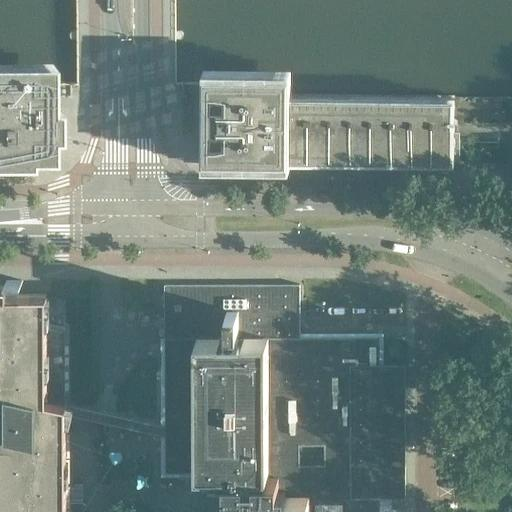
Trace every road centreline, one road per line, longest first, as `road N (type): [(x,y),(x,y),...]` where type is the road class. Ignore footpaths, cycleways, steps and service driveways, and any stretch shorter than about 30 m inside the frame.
road 1 (tertiary): [(499,235),(395,212),(145,208)]
road 2 (tertiary): [(131,240),(432,252)]
road 3 (residential): [(432,252),(427,511)]
road 4 (tertiary): [(145,208),(140,0)]
road 5 (tertiary): [(112,0),(115,208)]
road 6 (residential): [(187,511),(163,486),(132,484),(100,490),(94,511)]
